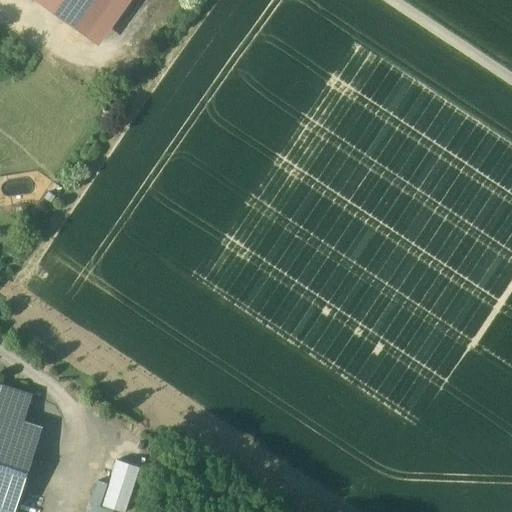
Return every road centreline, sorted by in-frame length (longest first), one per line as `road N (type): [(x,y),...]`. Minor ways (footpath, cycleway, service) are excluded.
road 1 (track): [(0,353),(69,405),(82,428),(67,510)]
road 2 (track): [(511,79),(391,0)]
